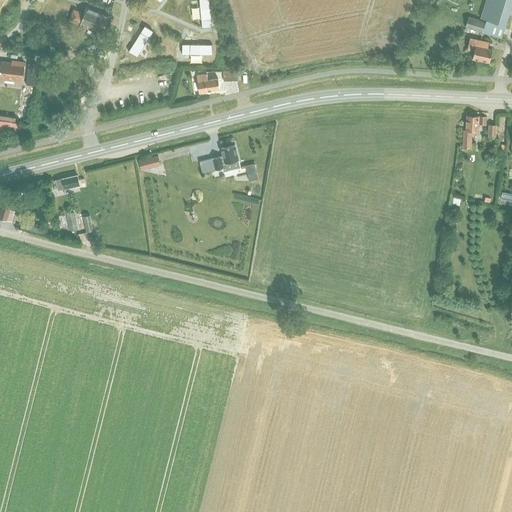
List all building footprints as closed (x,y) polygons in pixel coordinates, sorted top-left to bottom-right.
[(209,0),(199,0),(201,27),(211,26),(209,0)] [(511,3),(511,0),(485,0),(480,18),(485,20),(484,22),(468,17),(465,27),(501,38),(511,3)] [(74,9),(69,21),(85,27),(101,34),(108,16),(100,13),(86,8),(84,13),(74,9)] [(144,26),(128,51),(136,56),(152,31),(144,26)] [(489,62),(492,49),(487,48),(488,42),(469,38),(467,49),(474,51),(472,58),(489,62)] [(212,44),(182,44),(182,54),(212,54),(212,44)] [(0,78),(23,81),(25,62),(16,61),(16,63),(0,61),(0,62),(0,78)] [(35,72),(37,64),(29,63),(27,71),(35,72)] [(237,81),(237,72),(223,72),(223,81),(237,81)] [(199,92),(219,89),(218,78),(207,80),(206,74),(196,75),(199,92)] [(34,85),(35,77),(27,77),(26,85),(34,85)] [(470,147),(471,130),(477,130),(478,123),(486,123),(486,116),(466,114),(465,129),(463,129),(462,146),(470,147)] [(0,129),(11,131),(11,122),(0,121),(0,120),(0,129)] [(495,137),(496,124),(488,123),(488,137),(495,137)] [(220,156),(212,157),(215,170),(223,168),(223,170),(231,169),(233,168),(239,167),(234,144),(221,147),(223,155),(220,156)] [(158,156),(138,161),(141,170),(160,165),(158,156)] [(254,163),(245,166),(249,181),(258,179),(254,163)] [(56,180),(55,180),(57,189),(79,185),(77,175),(56,180)] [(511,193),(501,192),(500,198),(511,200),(511,193)] [(452,196),(450,203),(459,205),(460,198),(452,196)] [(2,204),(0,210),(0,217),(6,219),(10,206),(2,204)] [(74,212),(66,213),(69,230),(77,229),(74,212)] [(86,232),(93,230),(90,215),(83,216),(86,232)]
